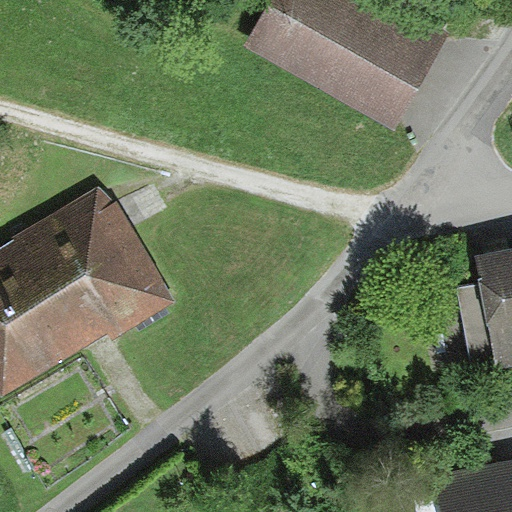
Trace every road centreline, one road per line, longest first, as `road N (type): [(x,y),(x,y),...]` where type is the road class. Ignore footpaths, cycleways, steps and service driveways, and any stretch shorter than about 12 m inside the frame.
road 1 (residential): [(432,173),(280,340),(54,511)]
road 2 (track): [(388,225),(0,109)]
road 3 (residential): [(511,47),(432,173)]
